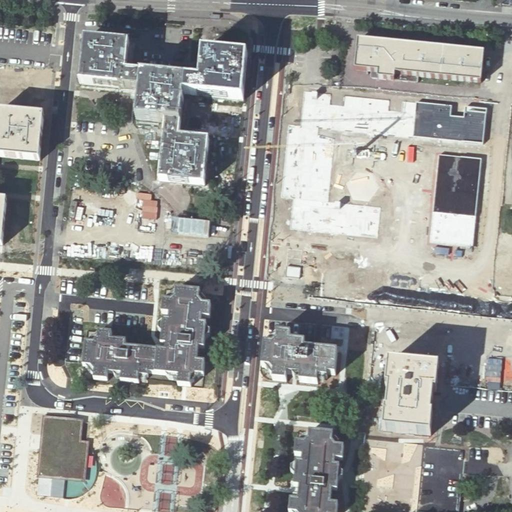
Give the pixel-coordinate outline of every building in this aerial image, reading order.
[(159,181),(197,185),(204,186),(207,163),(209,142),(180,139),(185,94),(241,99),(246,55),(221,53),(203,51),(199,80),(127,73),(128,58),(129,45),(118,43),(85,40),(80,85),(139,91),(136,120),(165,123),(159,181)] [(482,53),(357,40),(354,70),(370,72),(369,78),(415,83),(416,76),(479,82),(482,53)] [(300,126),(288,125),(281,197),(293,198),(290,230),(378,238),(381,207),(330,202),(336,130),(482,144),(485,110),(407,103),(406,112),(388,110),(389,100),(344,95),(343,106),(330,105),(331,93),(303,91),(300,126)] [(0,245),(2,246),(6,200),(0,199),(0,158),(39,161),(43,117),(16,114),(0,112),(0,245)] [(482,159),(439,155),(429,244),(474,247),(482,159)] [(147,256),(150,210),(75,204),(73,223),(69,222),(66,259),(114,262),(115,254),(147,256)] [(91,344),(82,343),(80,367),(87,368),(91,373),(91,380),(103,381),(104,375),(118,376),(117,382),(135,384),(136,378),(145,378),(145,375),(176,378),(175,387),(187,388),(188,380),(193,377),(200,378),(202,364),(194,364),(196,350),(201,350),(201,342),(203,327),(198,326),(199,319),(206,320),(207,308),(200,307),(196,302),(197,294),(173,292),(172,300),(168,303),(160,303),(158,315),(166,316),(166,322),(160,322),(158,345),(163,346),(162,353),(122,348),(123,343),(108,341),(109,334),(96,333),(95,341),(91,344)] [(261,349),(261,351),(259,366),(259,373),(267,374),(270,379),(269,387),(283,388),(284,380),(297,382),(297,388),(314,390),(315,383),(324,384),(324,380),(332,381),(334,358),(302,355),(302,348),(287,346),(288,340),(275,338),(274,346),(269,350),(261,349)] [(387,364),(387,368),(385,390),(388,391),(387,412),(384,412),(383,434),(430,438),(432,417),(430,417),(432,395),(436,395),(437,373),(438,369),(388,364),(387,364)] [(80,421),(45,418),(38,495),(62,498),(64,478),(83,480),(87,444),(78,444),(80,421)] [(300,445),(292,444),(291,457),(299,458),(297,464),(292,464),(290,488),(295,489),(293,502),(286,501),(285,511),(332,511),(333,507),(326,506),(328,492),(332,492),(335,468),(330,468),(331,461),(338,462),(339,449),(332,449),(328,445),(329,437),(306,434),(305,441),(300,445)]
